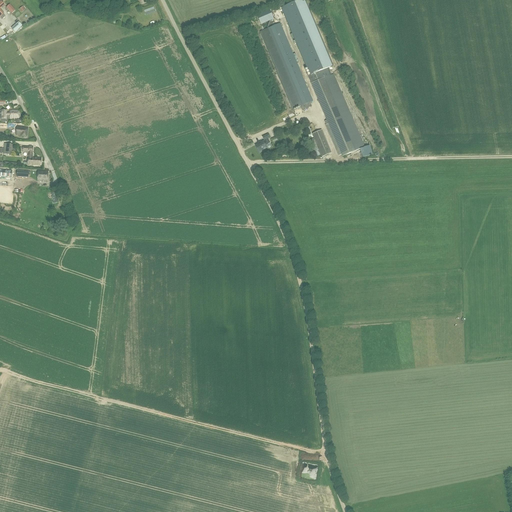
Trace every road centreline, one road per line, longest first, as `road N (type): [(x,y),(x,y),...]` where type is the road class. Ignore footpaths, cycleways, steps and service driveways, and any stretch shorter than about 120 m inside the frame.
road 1 (unclassified): [(344,511),(326,458),(294,258),(162,0)]
road 2 (unknown): [(511,157),(247,163)]
road 3 (unclassified): [(55,179),(0,70)]
